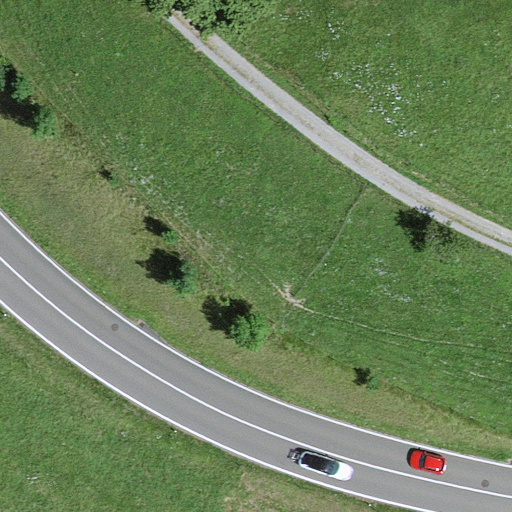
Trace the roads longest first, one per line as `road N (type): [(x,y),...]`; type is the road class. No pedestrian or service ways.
road 1 (tertiary): [(0,257),(91,335),(240,420),(361,463),(511,496)]
road 2 (track): [(511,236),(422,198),(326,136),(170,0)]
